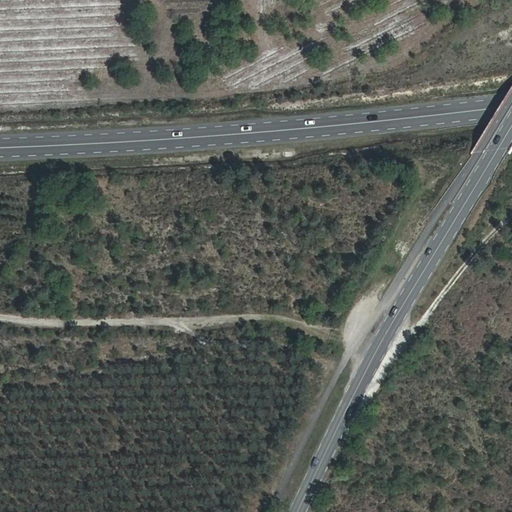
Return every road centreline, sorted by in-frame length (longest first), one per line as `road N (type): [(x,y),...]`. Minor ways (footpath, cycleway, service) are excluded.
road 1 (secondary): [(0,147),(511,106)]
road 2 (secondary): [(511,131),(392,323),(298,511)]
road 3 (track): [(347,362),(305,332),(0,311)]
